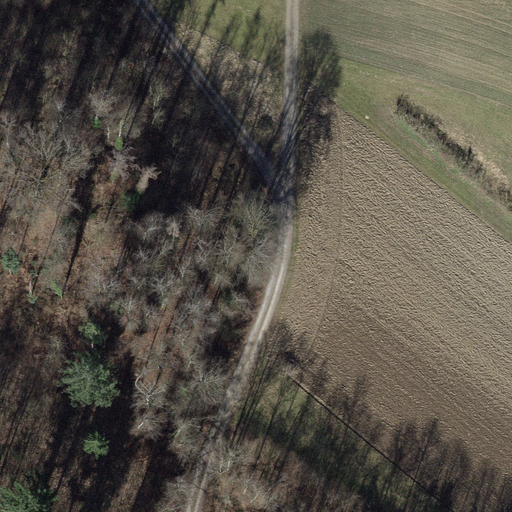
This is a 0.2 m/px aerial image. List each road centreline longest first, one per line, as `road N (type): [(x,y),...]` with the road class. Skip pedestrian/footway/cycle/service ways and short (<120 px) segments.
road 1 (track): [(131,0),(250,153),(285,230),(195,511)]
road 2 (track): [(285,230),(294,0)]
